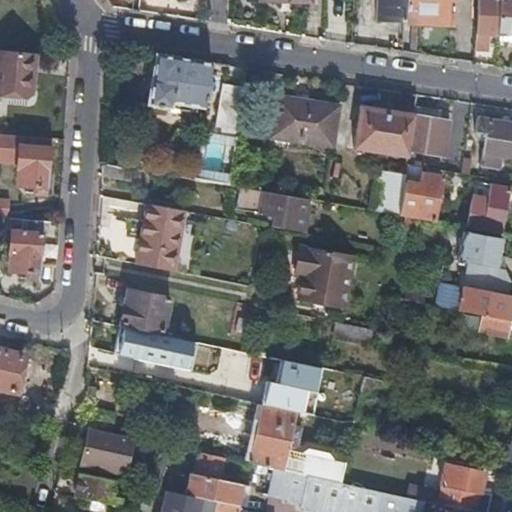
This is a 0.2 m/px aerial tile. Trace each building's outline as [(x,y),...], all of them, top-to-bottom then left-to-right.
[(377,0),(376,19),(404,20),(404,0),(377,0)] [(404,0),(404,20),(450,22),(450,0),(404,0)] [(488,33),(496,33),(497,0),(477,0),(475,39),(488,40),(488,33)] [(511,0),(497,0),(496,33),(511,34),(511,0)] [(475,39),(475,53),(486,53),(488,40),(475,39)] [(34,52),(11,50),(0,48),(0,86),(30,89),(34,52)] [(211,61),(153,51),(145,103),(170,107),(170,102),(203,107),(211,61)] [(214,131),(236,135),(243,85),(221,82),(214,131)] [(331,145),(338,103),(276,93),(269,135),(331,145)] [(407,150),(414,112),(359,103),(352,147),(406,156),(407,150)] [(444,118),(414,112),(407,150),(438,156),(444,118)] [(492,154),(511,157),(511,122),(477,116),(475,131),(485,133),(480,165),(490,166),(492,154)] [(0,132),(0,159),(17,161),(16,166),(18,167),(17,183),(36,185),(36,193),(46,194),(51,137),(0,132)] [(466,164),(479,166),(484,135),(470,133),(466,164)] [(102,161),(101,174),(137,180),(139,167),(102,161)] [(405,214),(432,219),(440,175),(420,171),(417,189),(403,186),(398,213),(405,214)] [(398,213),(403,186),(404,178),(375,173),(370,208),(398,213)] [(485,206),(470,203),(466,225),(501,231),(509,186),(489,183),(485,206)] [(272,214),(270,225),(304,231),(310,197),(237,185),(233,206),(272,214)] [(0,210),(8,211),(9,198),(0,197),(0,210)] [(138,247),(135,263),(173,270),(175,255),(183,209),(145,202),(138,247)] [(392,247),(399,248),(405,214),(398,213),(392,247)] [(40,262),(56,263),(58,221),(44,220),(44,219),(26,217),(25,231),(10,229),(8,251),(11,252),(9,269),(32,271),(32,278),(38,279),(40,262)] [(496,266),(497,256),(501,236),(462,229),(457,259),(468,261),(496,266)] [(303,275),(299,298),(344,306),(352,255),(298,246),(294,273),(303,275)] [(496,266),(510,269),(511,261),(511,259),(497,256),(496,266)] [(463,285),(506,293),(508,280),(510,269),(496,266),(468,261),(463,285)] [(507,319),(511,295),(506,293),(463,285),(458,310),(482,314),(507,319)] [(163,331),(170,297),(127,289),(120,322),(163,331)] [(406,289),(403,299),(423,303),(424,293),(406,289)] [(511,320),(507,319),(482,314),(479,331),(508,336),(511,320)] [(334,320),(331,336),(342,338),(346,322),(334,320)] [(5,349),(0,347),(0,387),(12,391),(21,353),(5,349)] [(267,391),(264,403),(279,406),(282,394),(267,391)] [(0,406),(8,409),(12,395),(0,392),(0,406)] [(282,394),(279,406),(293,410),(296,397),(282,394)] [(264,403),(261,403),(248,461),(262,464),(268,466),(273,467),(306,474),(307,474),(340,482),(341,481),(342,474),(345,460),(333,457),(328,450),(308,446),(302,450),(295,449),(300,424),(291,422),(293,410),(279,406),(264,403)] [(83,409),(81,424),(89,426),(111,431),(115,411),(91,406),(83,409)] [(111,431),(89,426),(81,462),(124,472),(131,436),(111,431)] [(163,473),(171,444),(157,441),(149,473),(162,476),(163,473)] [(496,443),(493,457),(506,460),(509,445),(496,443)] [(189,472),(185,493),(200,497),(216,500),(213,511),(238,511),(240,509),(235,504),(239,483),(215,478),(220,455),(200,451),(195,473),(189,472)] [(419,487),(417,498),(423,499),(481,511),(487,511),(491,495),(479,492),(484,472),(465,468),(466,461),(451,458),(450,464),(443,463),(439,482),(440,482),(438,491),(419,487)] [(14,466),(11,482),(35,487),(39,471),(14,466)] [(273,467),(268,466),(262,493),(267,494),(273,467)] [(273,467),(267,494),(301,501),(299,507),(325,511),(376,511),(377,510),(378,510),(385,511),(420,511),(423,499),(417,498),(382,490),(341,481),(340,482),(307,474),(306,474),(273,467)] [(114,479),(79,471),(74,495),(120,505),(121,499),(116,498),(110,497),(111,492),(114,479)] [(159,488),(162,476),(149,473),(142,472),(139,484),(159,488)] [(248,484),(239,483),(235,504),(243,505),(248,484)] [(185,493),(164,489),(158,511),(196,511),(200,497),(185,493)] [(481,511),(423,499),(420,511),(481,511)]
